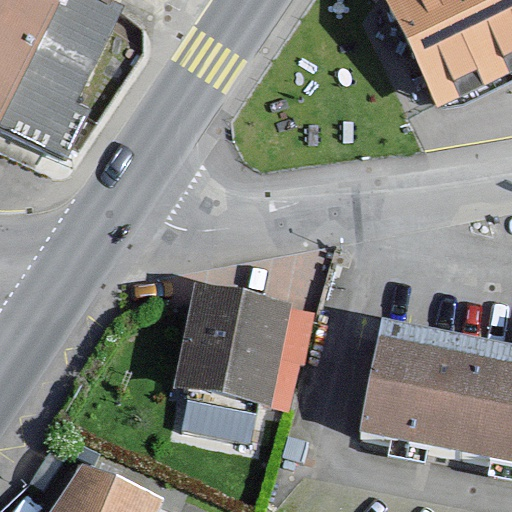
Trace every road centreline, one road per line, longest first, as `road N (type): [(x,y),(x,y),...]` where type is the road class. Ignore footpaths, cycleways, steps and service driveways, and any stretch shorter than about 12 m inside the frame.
road 1 (residential): [(511,178),(218,230),(166,224),(115,202)]
road 2 (tertiary): [(115,202),(250,0)]
road 3 (tertiary): [(27,336),(115,202)]
